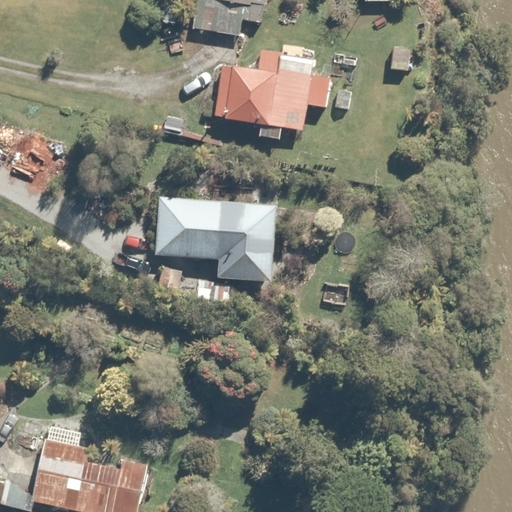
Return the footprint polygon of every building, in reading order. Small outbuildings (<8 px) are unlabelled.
[(305,16),(307,0),(193,0),(188,30),(244,39),(246,22),(268,25),(270,10),(305,16)] [(260,74),(227,69),(220,121),(264,127),(262,139),(288,143),(290,133),(310,136),(314,109),(335,112),(340,79),(322,77),(324,62),(263,53),(260,74)] [(0,156),(16,161),(23,131),(0,125),(0,156)] [(284,207),(162,200),(158,258),(223,262),(222,279),(279,283),(284,207)] [(79,511),(147,511),(149,499),(123,494),(127,470),(80,462),(85,431),(49,425),(35,504),(79,511)]
